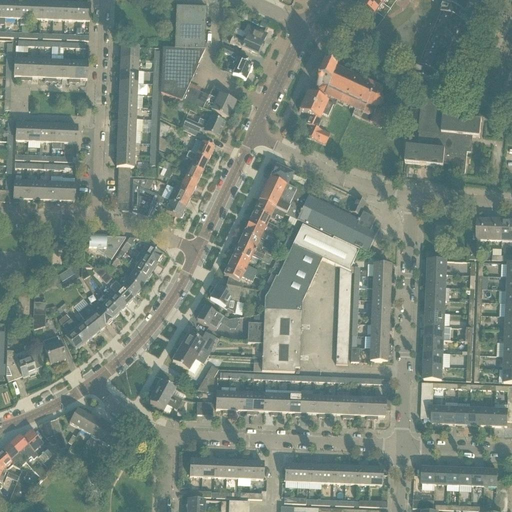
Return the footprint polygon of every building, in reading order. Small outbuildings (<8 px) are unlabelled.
[(10,0),(5,0),(5,20),(17,21),(17,4),(11,3),(12,0),(10,0)] [(374,0),(363,0),(361,4),(377,15),(383,6),(374,0)] [(450,0),(448,6),(448,7),(465,14),(467,15),(468,15),(471,7),(469,6),(453,0),(450,0)] [(17,4),(17,21),(29,21),(29,1),(24,1),(24,4),(17,4)] [(29,1),(29,21),(40,22),(41,5),(35,4),(35,1),(29,1)] [(41,5),(40,22),(52,22),(53,2),(47,2),(47,5),(41,5)] [(53,2),(52,22),(64,23),(65,6),(59,5),(59,2),(53,2)] [(65,6),(64,23),(76,23),(77,3),(72,2),(71,6),(65,6)] [(77,3),(76,23),(89,24),(89,7),(83,6),(83,3),(77,3)] [(361,4),(355,13),(358,15),(363,19),(368,22),(371,24),(377,15),(361,4)] [(440,14),(444,16),(444,15),(462,23),(465,14),(448,7),(448,6),(447,6),(444,5),(440,14)] [(174,50),(162,50),(162,60),(161,95),(212,115),(212,113),(228,121),(232,112),(231,111),(234,104),(235,104),(236,104),(219,96),(216,103),(208,99),(209,98),(208,97),(208,98),(188,88),(198,67),(197,67),(205,51),(206,9),(175,8),(174,50)] [(222,23),(237,24),(237,12),(223,11),(222,23)] [(444,16),(441,23),(459,31),(462,23),(444,15),(444,16)] [(262,21),(259,27),(265,30),(268,24),(262,21)] [(441,23),(438,31),(455,38),(458,39),(461,31),(459,31),(441,23)] [(229,44),(256,56),(266,35),(247,27),(243,37),(246,39),(244,44),(231,38),(229,44)] [(438,31),(435,39),(452,46),(455,38),(438,31)] [(435,39),(431,46),(449,54),(452,46),(435,39)] [(431,46),(428,54),(446,62),(448,62),(451,55),(449,54),(431,46)] [(232,76),(236,78),(245,82),(249,73),(251,73),(252,70),(251,69),(252,67),(245,64),(248,58),(224,47),(221,53),(235,59),(230,70),(234,71),(232,76)] [(117,55),(116,61),(137,61),(138,49),(120,48),(120,55),(117,55)] [(428,54),(425,62),(443,69),(446,62),(428,54)] [(120,66),(119,73),(137,73),(137,61),(116,61),(116,66),(120,66)] [(20,82),(26,83),(27,62),(14,62),(14,79),(20,80),(20,82)] [(27,62),(26,83),(31,83),(32,80),(38,80),(39,63),(27,62)] [(422,69),(422,70),(436,76),(439,78),(443,69),(425,62),(422,69)] [(39,63),(38,80),(44,80),(44,84),(50,84),(51,63),(39,63)] [(51,63),(50,84),(56,84),(56,81),(62,81),(62,64),(51,63)] [(307,94),(299,113),(308,117),(304,125),(309,127),(304,138),(325,147),(330,136),(317,131),(321,123),(319,122),(322,116),(327,118),(332,107),(334,108),(335,105),(342,108),(343,106),(348,109),(348,110),(349,111),(350,109),(354,111),(351,117),(359,120),(360,120),(385,132),(390,123),(391,119),(375,111),(376,110),(380,108),(380,109),(381,108),(380,107),(382,104),(383,104),(383,103),(382,103),(381,99),(382,99),(382,98),(381,98),(377,96),(380,95),(382,92),(381,89),(380,89),(379,89),(375,87),(376,85),(375,85),(374,86),(369,84),(368,83),(362,81),(363,79),(362,79),(362,81),(356,78),(357,76),(350,73),(349,75),(343,72),(342,72),(337,69),(338,68),(337,67),(336,69),(332,67),(331,67),(327,65),(326,63),(325,63),(326,65),(323,71),(322,71),(315,85),(315,86),(315,87),(316,88),(318,89),(317,92),(318,94),(316,98),(307,94)] [(62,64),(62,81),(68,81),(68,85),(74,85),(75,64),(62,64)] [(75,64),(74,85),(80,85),(80,82),(87,82),(87,80),(87,65),(77,64),(75,64)] [(418,68),(414,77),(432,85),(436,76),(422,70),(422,69),(418,68)] [(116,79),(116,85),(136,85),(137,73),(119,73),(119,79),(116,79)] [(119,90),(119,97),(136,97),(136,85),(116,85),(115,90),(119,90)] [(441,89),(429,87),(429,88),(423,88),(424,89),(422,111),(410,110),(409,126),(420,127),(419,134),(418,134),(418,135),(421,135),(420,149),(406,147),(404,164),(438,168),(443,168),(443,164),(448,165),(447,174),(465,176),(467,152),(464,151),(465,148),(467,148),(467,141),(466,140),(466,137),(479,139),(481,122),(472,121),(472,116),(467,115),(466,120),(444,118),(447,90),(441,89)] [(459,98),(458,101),(465,105),(467,101),(468,97),(461,94),(459,98)] [(115,103),(115,108),(135,109),(136,97),(119,97),(118,103),(115,103)] [(118,114),(118,120),(135,121),(135,109),(115,108),(114,114),(118,114)] [(182,127),(181,131),(200,141),(202,136),(204,133),(218,140),(224,125),(215,121),(210,118),(207,124),(199,121),(197,125),(186,120),(182,127)] [(114,127),(114,132),(134,133),(135,121),(118,120),(117,127),(114,127)] [(15,143),(28,144),(28,127),(22,126),(22,123),(16,122),(16,126),(15,143)] [(28,144),(40,144),(40,123),(35,123),(35,127),(28,127),(28,144)] [(40,144),(52,144),(52,127),(46,127),(46,124),(40,123),(40,144)] [(52,127),(52,144),(64,145),(64,124),(59,124),(58,128),(52,127)] [(64,124),(64,145),(76,145),(77,128),(70,128),(70,124),(64,124)] [(160,124),(159,139),(164,142),(170,129),(160,124)] [(117,138),(117,145),(134,145),(134,133),(114,132),(113,138),(117,138)] [(168,139),(166,143),(168,144),(172,145),(174,142),(174,141),(174,140),(168,137),(168,139)] [(159,139),(158,151),(164,153),(168,144),(166,143),(164,142),(159,139)] [(195,141),(190,153),(196,156),(208,162),(214,150),(205,146),(202,144),(195,141)] [(113,151),(113,156),(133,157),(134,145),(117,145),(116,151),(113,151)] [(193,163),(190,168),(202,174),(208,162),(196,156),(190,153),(189,153),(186,159),(193,163)] [(118,169),(130,170),(133,170),(133,157),(113,156),(112,162),(116,162),(116,169),(118,169)] [(165,163),(162,170),(163,170),(172,174),(175,168),(165,163)] [(190,168),(184,180),(196,186),(202,174),(190,168)] [(276,168),(270,180),(308,198),(311,191),(289,181),(292,175),(276,168)] [(163,170),(160,176),(169,181),(169,180),(172,174),(163,170)] [(184,180),(179,192),(191,198),(196,186),(184,180)] [(283,215),(284,216),(296,222),(308,228),(307,230),(313,233),(314,230),(334,240),(353,249),(354,248),(367,254),(378,232),(371,228),(375,221),(362,215),(360,219),(358,218),(365,203),(357,199),(350,214),(338,208),(337,212),(308,198),(270,180),(259,202),(284,214),(283,215)] [(132,182),(132,185),(143,190),(147,182),(132,182)] [(19,201),(25,202),(26,184),(13,184),(13,205),(19,205),(19,201)] [(31,205),(37,206),(38,185),(26,184),(25,202),(31,202),(31,205)] [(43,202),(49,203),(50,185),(38,185),(37,206),(43,206),(43,202)] [(55,206),(61,206),(62,186),(50,185),(49,203),(55,203),(55,206)] [(156,206),(157,205),(157,204),(156,203),(159,198),(143,190),(132,185),(131,213),(147,219),(152,209),(150,208),(152,204),(156,206)] [(62,186),(61,206),(66,207),(67,203),(74,203),(74,186),(62,186)] [(167,187),(161,199),(168,202),(185,210),(191,198),(179,192),(174,190),(167,187)] [(157,204),(157,205),(167,210),(165,214),(165,215),(165,216),(169,218),(170,217),(179,221),(180,220),(181,220),(183,216),(182,215),(185,210),(168,202),(159,198),(156,203),(157,204)] [(259,202),(254,212),(270,220),(274,221),(276,217),(283,220),(284,216),(283,215),(284,214),(259,202)] [(254,212),(250,222),(275,234),(278,229),(268,225),(270,220),(254,212)] [(477,242),(489,242),(490,222),(477,221),(477,242)] [(489,242),(502,243),(502,223),(496,222),(496,221),(490,221),(490,222),(489,242)] [(502,243),(511,243),(511,221),(509,222),(509,223),(502,223),(502,243)] [(244,233),(244,235),(253,239),(260,242),(263,244),(264,242),(267,237),(273,240),(275,234),(250,222),(244,233)] [(443,231),(447,231),(447,225),(435,225),(434,238),(443,238),(443,231)] [(351,269),(359,252),(353,249),(334,240),(333,242),(313,233),(307,230),(301,227),(292,247),(321,261),(339,269),(351,274),(351,269)] [(292,230),(287,240),(292,243),(297,233),(292,230)] [(244,235),(239,245),(264,257),(265,257),(267,252),(261,249),(263,244),(260,242),(253,239),(244,235)] [(82,237),(82,251),(96,251),(103,256),(111,261),(125,240),(125,239),(89,238),(82,237)] [(239,245),(234,255),(250,263),(252,258),(261,262),(261,263),(268,267),(268,266),(269,264),(271,260),(264,257),(239,245)] [(144,246),(139,254),(156,265),(158,262),(159,263),(161,259),(160,258),(161,257),(144,246)] [(469,246),(469,261),(476,261),(477,246),(469,246)] [(264,299),(263,311),(301,313),(301,299),(303,299),(304,299),(321,261),(292,247),(277,279),(275,278),(268,293),(264,299)] [(119,254),(116,259),(121,262),(124,257),(125,255),(125,254),(121,252),(120,254),(119,254)] [(139,254),(135,261),(151,273),(153,271),(154,271),(156,268),(155,267),(156,265),(139,254)] [(234,255),(229,266),(254,278),(257,273),(257,272),(247,268),(250,263),(234,255)] [(113,264),(111,266),(115,269),(121,262),(116,259),(113,264)] [(132,260),(128,267),(130,269),(146,282),(148,279),(149,280),(151,276),(150,275),(151,273),(135,261),(132,260)] [(82,261),(81,270),(85,270),(93,270),(82,261)] [(273,270),(272,274),(276,276),(281,265),(275,262),(274,265),(273,266),(272,269),(272,270),(273,270)] [(429,262),(428,276),(446,276),(446,263),(429,262)] [(501,267),(501,279),(506,279),(511,279),(511,265),(507,266),(507,267),(501,267)] [(111,266),(107,273),(111,276),(115,269),(111,266)] [(229,266),(224,276),(230,280),(228,286),(226,286),(228,287),(241,289),(242,285),(239,283),(241,279),(252,284),(252,283),(254,278),(229,266)] [(367,267),(367,278),(373,279),(393,279),(393,274),(390,274),(390,267),(380,266),(373,266),(373,267),(367,267)] [(70,269),(70,270),(74,276),(76,281),(79,279),(78,278),(79,270),(78,270),(74,270),(70,269)] [(130,269),(125,277),(140,291),(142,287),(143,288),(146,284),(145,284),(146,282),(130,269)] [(339,282),(351,282),(351,274),(350,274),(339,269),(339,282)] [(70,270),(58,277),(58,278),(62,284),(74,276),(70,270)] [(81,270),(81,278),(83,281),(90,278),(85,270),(81,270)] [(94,270),(92,272),(100,280),(105,275),(105,271),(94,270)] [(105,275),(100,280),(106,286),(111,280),(105,275)] [(76,281),(74,276),(62,284),(64,288),(76,281)] [(428,276),(428,289),(445,290),(446,276),(428,276)] [(123,279),(119,284),(123,287),(134,298),(137,295),(137,296),(140,293),(139,292),(140,291),(125,277),(123,279)] [(373,279),(372,291),(390,291),(390,285),(393,285),(393,279),(373,279)] [(115,284),(109,290),(110,291),(112,292),(126,307),(128,304),(129,305),(132,302),(131,301),(134,298),(123,287),(121,289),(115,284)] [(217,289),(209,300),(218,306),(224,309),(224,311),(226,312),(227,311),(232,315),(232,316),(234,316),(236,304),(238,304),(241,289),(228,287),(226,294),(223,292),(217,289)] [(428,289),(427,302),(445,303),(449,303),(449,291),(445,291),(445,290),(428,289)] [(110,291),(103,298),(104,299),(119,314),(121,311),(122,312),(125,309),(124,308),(126,307),(112,292),(111,293),(110,291)] [(372,291),(372,303),(392,303),(392,298),(389,298),(390,291),(372,291)] [(103,298),(97,304),(98,306),(112,320),(114,318),(115,319),(118,316),(118,315),(119,314),(104,299),(103,298)] [(427,302),(427,315),(444,316),(445,303),(427,302)] [(372,303),(371,315),(388,315),(389,309),(392,309),(392,303),(372,303)] [(90,304),(87,307),(104,328),(107,325),(108,326),(111,323),(111,322),(112,320),(98,306),(97,304),(92,308),(90,305),(90,304)] [(80,313),(78,315),(84,322),(80,326),(91,339),(100,332),(104,328),(87,307),(80,313)] [(201,316),(199,315),(196,320),(197,321),(197,322),(208,329),(208,328),(215,332),(219,326),(223,320),(204,309),(201,316)] [(301,313),(263,311),(263,325),(262,346),(262,354),(261,366),(261,373),(294,375),(294,370),(299,370),(301,313)] [(371,315),(371,327),(391,327),(392,322),(388,322),(388,315),(371,315)] [(427,315),(426,328),(444,329),(444,316),(427,315)] [(66,316),(62,319),(83,345),(91,339),(80,326),(77,328),(69,320),(66,316)] [(254,318),(253,325),(263,325),(263,316),(254,318)] [(45,317),(33,317),(32,332),(44,328),(45,317)] [(83,345),(62,319),(57,322),(69,336),(65,339),(75,352),(83,345)] [(223,320),(219,326),(230,332),(235,332),(238,327),(237,321),(228,323),(223,320)] [(263,325),(248,325),(247,345),(255,345),(262,346),(263,325)] [(371,327),(370,338),(388,339),(388,333),(391,333),(391,327),(371,327)] [(426,328),(425,342),(443,342),(450,343),(451,330),(444,330),(444,329),(426,328)] [(461,341),(461,344),(468,344),(472,344),(473,331),(464,330),(464,341),(461,341)] [(188,336),(181,349),(196,358),(196,357),(200,359),(203,354),(209,357),(214,339),(205,334),(201,343),(197,341),(188,336)] [(42,344),(47,357),(50,366),(65,361),(57,338),(42,344)] [(364,338),(364,350),(370,350),(390,351),(391,346),(387,345),(388,339),(370,338),(364,338)] [(425,342),(425,355),(443,356),(443,342),(425,342)] [(511,345),(504,345),(503,358),(511,358),(511,345)] [(196,358),(181,349),(172,363),(188,372),(194,361),(203,366),(209,357),(203,354),(200,359),(196,357),(196,358)] [(356,350),(351,350),(350,364),(358,364),(359,350),(356,350)] [(390,351),(370,350),(369,363),(387,364),(387,357),(390,357),(390,351)] [(6,368),(6,379),(7,383),(14,380),(21,378),(21,377),(22,379),(22,380),(36,375),(34,371),(32,366),(30,360),(17,365),(12,353),(6,353),(6,358),(6,368)] [(38,353),(29,357),(30,360),(32,366),(34,371),(43,368),(38,353)] [(425,355),(424,368),(442,369),(443,356),(425,355)] [(511,358),(503,358),(502,371),(511,371),(511,358)] [(211,368),(197,393),(213,395),(213,380),(218,372),(211,368)] [(424,368),(424,382),(442,383),(442,369),(424,368)] [(502,385),(511,385),(511,371),(502,371),(502,385)] [(157,389),(154,393),(179,407),(182,401),(172,396),(175,391),(160,383),(159,385),(158,385),(157,387),(157,389)] [(150,402),(149,404),(163,412),(164,412),(166,407),(172,409),(176,412),(179,407),(154,393),(152,399),(150,399),(149,401),(150,402)] [(222,415),(228,415),(229,395),(216,394),(215,411),(222,412),(222,415)] [(234,412),(240,412),(241,395),(229,395),(228,415),(233,415),(234,412)] [(246,416),(252,416),(252,396),(241,395),(240,412),(246,413),(246,416)] [(257,413),(264,413),(264,396),(252,396),(252,416),(257,416),(257,413)] [(270,417),(276,417),(276,397),(264,396),(264,413),(270,414),(270,417)] [(281,414),(288,414),(288,397),(276,397),(276,417),(281,417),(281,414)] [(294,418),(300,418),(300,398),(288,397),(288,414),(294,414),(294,418)] [(305,415),(312,415),(312,398),(300,398),(300,418),(305,418),(305,415)] [(318,419),(323,419),(324,399),(312,398),(312,415),(318,415),(318,419)] [(329,416),(336,416),(336,399),(324,399),(323,419),(329,419),(329,416)] [(342,420),(347,420),(348,399),(336,399),(336,416),(342,416),(342,420)] [(353,417),(360,417),(360,400),(348,399),(347,420),(353,420),(353,417)] [(366,421),(371,421),(372,400),(360,400),(360,417),(366,417),(366,421)] [(372,400),(371,421),(377,421),(377,418),(384,418),(385,401),(372,400)] [(196,417),(204,417),(204,404),(197,404),(196,417)] [(204,404),(204,417),(212,417),(212,405),(204,404)] [(445,410),(444,426),(456,426),(457,411),(457,405),(445,404),(445,410)] [(494,412),(494,428),(507,428),(507,423),(507,417),(507,411),(507,407),(495,407),(494,412)] [(432,425),(444,426),(445,410),(432,410),(432,414),(432,420),(432,425)] [(69,425),(79,432),(88,418),(77,411),(69,425)] [(456,426),(469,427),(470,411),(457,411),(456,426)] [(469,427),(481,427),(482,412),(470,411),(469,427)] [(481,427),(494,428),(494,412),(482,412),(481,427)] [(79,432),(90,438),(98,424),(88,418),(79,432)] [(49,423),(38,429),(42,436),(52,447),(56,446),(54,437),(50,424),(49,423)] [(90,438),(101,444),(109,430),(98,424),(90,438)] [(109,430),(101,444),(111,451),(119,437),(109,430)] [(31,433),(22,441),(38,459),(47,451),(31,433)] [(54,437),(56,446),(60,458),(65,456),(63,450),(65,449),(61,434),(54,437)] [(19,438),(9,446),(24,463),(31,458),(33,461),(36,458),(38,460),(38,459),(22,441),(19,438)] [(9,446),(1,454),(12,467),(19,471),(26,465),(24,463),(9,446)] [(0,454),(0,470),(6,473),(12,467),(1,454),(0,454)] [(65,456),(60,458),(61,462),(63,463),(70,467),(72,463),(66,459),(65,456)] [(189,479),(202,479),(202,459),(197,458),(196,462),(190,462),(189,479)] [(202,479),(214,480),(214,463),(208,462),(208,459),(202,459),(202,479)] [(214,480),(226,480),(226,460),(221,459),(221,463),(214,463),(214,480)] [(226,480),(238,481),(238,464),(232,463),(232,460),(226,460),(226,480)] [(238,481),(250,481),(250,461),(245,460),(245,464),(238,464),(238,481)] [(55,461),(46,470),(47,470),(51,474),(59,467),(55,461)] [(250,461),(250,481),(262,482),(263,465),(256,464),(256,461),(250,461)] [(284,484),(297,484),(297,464),(292,464),(292,467),(285,467),(284,484)] [(297,484),(309,485),(309,468),(303,467),(303,464),(297,464),(297,484)] [(76,465),(73,469),(82,474),(85,470),(80,467),(76,465)] [(309,485),(321,485),(321,465),(316,465),(316,468),(309,468),(309,485)] [(321,485),(333,486),(333,469),(327,469),(327,465),(321,465),(321,485)] [(333,486),(345,486),(346,466),(340,465),(340,469),(333,469),(333,486)] [(345,486),(357,487),(357,470),(351,469),(351,466),(346,466),(345,486)] [(357,487),(369,487),(370,467),(364,466),(364,470),(357,470),(357,487)] [(370,467),(369,487),(381,488),(382,470),(375,470),(375,467),(370,467)] [(34,473),(33,473),(39,479),(42,482),(42,481),(48,477),(51,474),(47,470),(46,470),(43,472),(40,468),(34,473)] [(25,508),(25,505),(35,489),(30,486),(24,482),(8,474),(6,473),(0,470),(0,483),(3,485),(6,478),(17,483),(8,503),(7,507),(25,508)] [(85,470),(82,474),(91,479),(96,482),(98,478),(93,475),(85,470)] [(422,486),(435,486),(435,471),(422,470),(422,486)] [(435,486),(447,487),(447,471),(435,471),(435,486)] [(447,487),(459,487),(460,472),(447,471),(447,487)] [(459,487),(472,488),(472,472),(460,472),(459,487)] [(472,488),(484,488),(485,472),(472,472),(472,488)] [(484,488),(497,489),(497,483),(497,473),(485,472),(484,488)] [(39,479),(32,485),(35,489),(35,488),(42,482),(39,479)] [(188,502),(187,511),(203,511),(204,503),(188,502)] [(413,502),(412,511),(433,511),(433,503),(413,502)] [(228,503),(228,511),(248,511),(249,504),(228,503)]
